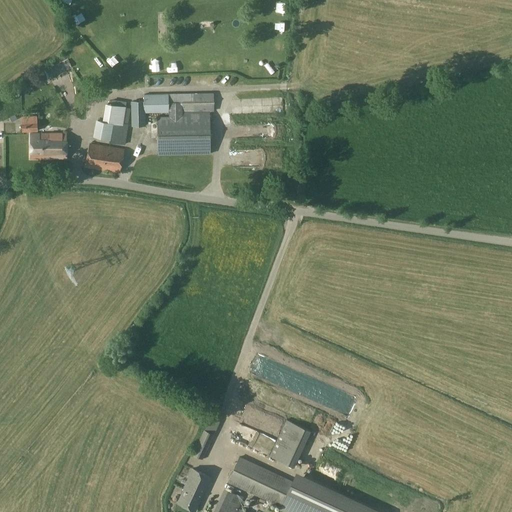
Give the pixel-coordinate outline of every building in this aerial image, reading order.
[(72,24),(81,19),(77,11),(68,17),(72,24)] [(84,42),(93,36),(86,27),(77,34),(84,42)] [(98,42),(89,48),(94,55),(103,48),(98,42)] [(253,74),(253,62),(241,62),(241,74),(253,74)] [(267,77),(277,73),(272,62),(263,66),(267,77)] [(147,115),(214,113),(214,94),(146,95),(147,115)] [(132,126),(146,125),(145,102),(131,102),(132,126)] [(124,110),(107,107),(104,125),(97,123),(94,139),(124,145),(127,129),(122,128),(124,110)] [(211,156),(210,120),(210,114),(170,115),(169,117),(157,117),(158,157),(211,156)] [(23,132),(37,131),(36,117),(22,118),(23,132)] [(66,160),(66,135),(31,134),(31,159),(66,160)] [(120,174),(125,150),(89,144),(84,168),(120,174)] [(195,348),(199,338),(176,329),(172,339),(195,348)] [(275,393),(271,404),(290,411),(294,400),(275,393)] [(244,407),(241,416),(267,425),(270,416),(244,407)] [(214,431),(218,422),(210,419),(206,428),(214,431)] [(293,467),(309,431),(285,420),(269,455),(293,467)] [(251,442),(256,431),(237,422),(232,434),(251,442)] [(202,458),(213,435),(204,430),(192,454),(202,458)] [(355,511),(291,481),(240,459),(230,481),(281,504),(279,507),(288,511),(355,511)] [(195,511),(211,478),(194,470),(177,503),(195,511)] [(234,511),(243,492),(227,485),(214,511),(234,511)] [(243,506),(256,511),(258,511),(260,507),(246,501),(243,506)]
